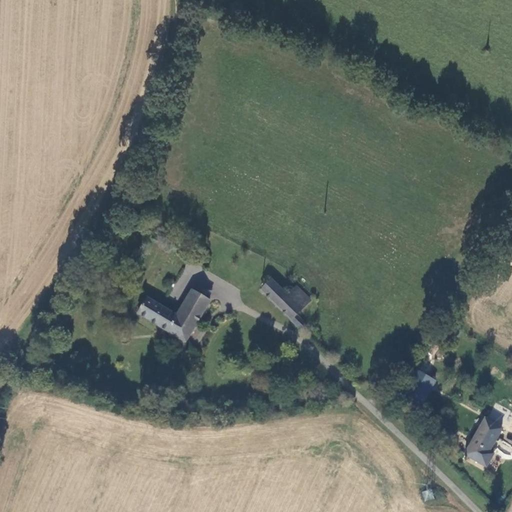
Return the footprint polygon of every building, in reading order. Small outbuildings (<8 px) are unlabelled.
[(261,292),(301,332),(307,325),(298,316),(311,301),(297,287),(288,296),(272,281),(261,292)] [(197,283),(192,291),(197,294),(202,286),(197,283)] [(209,291),(202,286),(197,294),(203,298),(209,291)] [(147,298),(138,311),(137,314),(185,345),(211,303),(203,298),(197,294),(192,291),(177,315),(147,298)] [(138,311),(147,298),(142,295),(133,308),(138,311)] [(420,407),(434,382),(415,371),(401,396),(420,407)] [(484,420),(462,456),(484,470),(493,456),(489,453),(503,431),(484,420)] [(424,501),(434,499),(432,489),(421,491),(424,501)]
